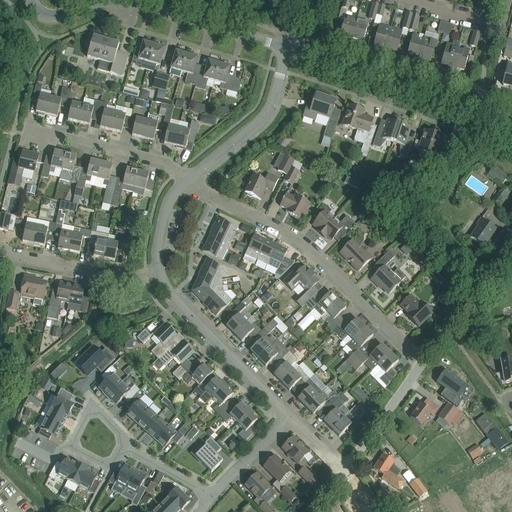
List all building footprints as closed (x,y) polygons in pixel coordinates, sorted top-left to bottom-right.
[(343,0),(342,8),(347,10),(348,10),(350,0),(343,0)] [(478,0),(476,9),(482,11),(484,0),(478,0)] [(373,3),(370,14),(369,19),(375,20),(379,5),(373,3)] [(382,17),(382,16),(385,7),(379,5),(375,20),(376,15),(382,17)] [(413,14),(407,13),(402,28),(403,29),(408,30),(413,14)] [(419,16),(413,14),(408,30),(414,32),(419,16)] [(350,44),(357,19),(345,16),(339,37),(346,39),(345,42),(350,44)] [(368,23),(362,21),(357,19),(350,44),(355,45),(356,41),(363,43),(368,23)] [(440,22),(438,32),(437,32),(444,34),(447,24),(440,22)] [(453,25),(447,24),(444,34),(450,36),(453,25)] [(391,29),(379,25),(373,46),(380,48),(379,52),(384,53),(386,45),(391,29)] [(391,29),(386,45),(384,53),(389,54),(390,51),(396,53),(401,35),(407,37),(408,30),(403,29),(402,32),(396,30),(391,29)] [(470,46),(476,48),(480,33),(474,31),(470,46)] [(419,37),(413,35),(407,56),(414,57),(413,61),(418,62),(424,41),(418,40),(419,37)] [(128,55),(117,52),(119,44),(93,36),(87,58),(99,61),(97,70),(122,77),(128,55)] [(424,41),(418,62),(422,63),(423,60),(430,62),(434,47),(436,48),(438,42),(430,39),(429,43),(424,41)] [(511,40),(507,40),(503,57),(510,59),(511,51),(511,40)] [(447,70),(452,72),(454,63),(458,51),(460,43),(453,41),(452,46),(447,44),(441,65),(448,67),(447,70)] [(131,64),(136,65),(141,67),(143,61),(149,63),(154,46),(143,42),(138,60),(133,58),(131,64)] [(154,46),(149,63),(155,65),(154,70),(158,71),(159,66),(160,66),(165,49),(154,46)] [(458,51),(454,63),(452,72),(456,73),(457,69),(464,71),(470,50),(464,49),(463,52),(458,51)] [(180,78),(181,72),(185,60),(186,55),(176,52),(169,74),(172,76),(180,78)] [(185,60),(181,72),(188,74),(185,83),(195,86),(201,66),(195,65),(197,58),(186,55),(185,60)] [(207,80),(214,82),(218,69),(219,64),(208,61),(206,68),(201,66),(195,86),(194,88),(204,91),(207,80)] [(221,83),(219,89),(231,92),(234,80),(227,78),(230,68),(219,64),(218,69),(214,82),(221,83)] [(511,65),(508,64),(502,86),(511,87),(511,65)] [(157,74),(153,88),(158,90),(163,75),(157,74)] [(163,75),(158,90),(165,92),(169,77),(163,75)] [(93,86),(95,79),(86,76),(84,84),(93,86)] [(102,81),(95,79),(93,86),(100,88),(102,81)] [(40,95),(42,87),(36,85),(32,101),(38,103),(35,113),(46,115),(47,110),(50,98),(40,95)] [(60,100),(50,98),(47,110),(46,115),(57,118),(60,108),(65,109),(68,97),(67,97),(69,92),(69,91),(62,89),(60,100)] [(132,90),(130,96),(138,98),(140,92),(132,90)] [(161,104),(164,104),(165,97),(157,95),(156,102),(161,104)] [(317,116),(329,120),(333,109),(336,101),(316,95),(311,109),(306,107),(303,117),(315,121),(317,116)] [(97,115),(103,116),(100,128),(110,131),(116,108),(107,106),(108,99),(101,98),(100,103),(97,115)] [(136,99),(134,106),(143,109),(145,102),(136,99)] [(89,126),(90,121),(92,114),(97,115),(100,103),(95,101),(93,108),(82,106),(78,123),(89,126)] [(179,101),(175,115),(181,117),(185,103),(179,101)] [(82,106),(72,103),(68,120),(78,123),(82,106)] [(169,124),(168,127),(164,144),(175,146),(180,122),(171,120),(174,107),(167,105),(166,109),(167,110),(165,117),(164,123),(169,124)] [(230,114),(227,106),(219,110),(223,117),(230,114)] [(349,106),(347,110),(342,126),(357,131),(357,130),(368,133),(373,119),(362,116),(364,111),(349,106)] [(116,107),(116,108),(110,131),(121,133),(127,109),(116,107)] [(158,115),(165,117),(167,110),(166,109),(160,108),(158,115)] [(147,121),(144,134),(142,139),(153,141),(159,118),(148,115),(147,121)] [(207,122),(209,125),(211,125),(214,126),(216,119),(209,117),(207,122)] [(142,139),(144,134),(147,121),(136,119),(132,136),(142,139)] [(329,120),(327,125),(326,128),(323,137),(324,137),(331,140),(337,123),(329,120)] [(389,124),(381,121),(372,147),(380,149),(386,141),(393,143),(399,124),(398,123),(397,122),(393,120),(391,121),(390,121),(389,124)] [(180,122),(175,146),(185,149),(188,140),(194,141),(198,124),(192,122),(191,125),(180,122)] [(399,124),(393,143),(400,145),(400,156),(407,158),(413,139),(408,138),(411,128),(407,127),(406,125),(403,124),(401,125),(399,124)] [(424,131),(418,150),(437,156),(448,159),(453,145),(442,141),(443,137),(424,131)] [(324,137),(322,143),(329,146),(331,140),(324,137)] [(366,157),(371,143),(365,141),(363,145),(360,155),(366,157)] [(51,166),(44,165),(41,177),(48,179),(49,173),(54,174),(55,169),(61,170),(64,159),(65,154),(54,151),(51,166)] [(14,160),(7,185),(19,188),(24,170),(34,173),(38,156),(23,152),(20,161),(14,160)] [(74,167),(76,157),(65,154),(64,159),(61,170),(59,180),(77,185),(78,182),(81,169),(74,167)] [(277,170),(287,175),(291,168),(294,162),(285,156),(278,169),(277,170)] [(95,187),(97,179),(100,168),(101,163),(90,160),(86,176),(87,176),(85,184),(78,182),(77,185),(74,197),(81,198),(85,185),(95,187)] [(112,166),(101,163),(100,168),(97,179),(95,187),(106,190),(106,189),(107,187),(108,182),(112,166)] [(511,179),(495,167),(489,174),(503,184),(506,180),(511,184),(511,179)] [(287,175),(283,181),(292,186),(299,172),(291,168),(287,175)] [(137,172),(127,169),(123,185),(122,190),(132,193),(136,177),(137,172)] [(137,172),(136,177),(132,193),(138,194),(138,196),(143,197),(148,175),(137,172)] [(261,201),(263,196),(266,189),(273,192),(279,179),(268,174),(264,181),(253,176),(245,193),(246,194),(247,195),(251,197),(252,197),(261,201)] [(354,181),(351,187),(357,190),(360,184),(354,181)] [(25,194),(35,196),(36,188),(27,186),(25,194)] [(106,190),(103,204),(110,206),(114,191),(114,189),(107,187),(106,189),(106,190)] [(502,187),(492,201),(500,207),(510,193),(502,187)] [(110,206),(117,208),(122,190),(114,189),(114,191),(110,206)] [(301,221),(303,217),(304,217),(311,204),(295,196),(294,198),(286,194),(280,206),(291,212),(289,215),(301,221)] [(18,210),(21,200),(13,198),(10,207),(18,210)] [(61,202),(59,209),(76,213),(78,205),(61,202)] [(108,212),(110,206),(103,204),(101,210),(108,212)] [(316,231),(321,235),(334,219),(329,214),(331,211),(323,204),(314,216),(318,220),(313,226),(317,229),(316,231)] [(55,229),(52,242),(59,243),(57,249),(68,252),(69,247),(73,228),(62,226),(65,215),(62,214),(62,212),(58,211),(55,224),(55,229)] [(0,229),(8,231),(11,215),(1,213),(0,216),(0,229)] [(375,219),(369,215),(364,223),(370,227),(375,219)] [(331,241),(334,239),(338,242),(356,225),(346,216),(340,224),(334,219),(321,235),(326,239),(327,238),(331,241)] [(133,218),(126,217),(124,226),(131,228),(133,218)] [(218,219),(213,230),(232,239),(238,228),(218,219)] [(478,227),(470,238),(483,247),(496,230),(481,219),(477,225),(478,227)] [(240,231),(248,235),(251,228),(243,224),(240,231)] [(24,231),(22,242),(33,244),(34,239),(37,227),(26,225),(26,226),(20,225),(19,230),(24,231)] [(105,254),(108,235),(96,233),(97,226),(92,225),(91,232),(89,239),(88,245),(95,247),(93,257),(104,259),(105,254)] [(44,247),(47,230),(37,227),(34,239),(33,244),(44,247)] [(80,229),(73,228),(69,247),(68,252),(79,254),(83,238),(89,239),(91,232),(80,229)] [(208,241),(227,250),(232,239),(213,230),(208,241)] [(105,254),(104,259),(115,261),(117,250),(122,252),(123,245),(128,246),(131,235),(116,232),(115,237),(108,235),(105,254)] [(254,235),(245,255),(256,260),(265,241),(254,235)] [(208,241),(202,252),(222,261),(227,250),(208,241)] [(265,241),(256,260),(267,265),(276,246),(265,241)] [(358,272),(371,260),(352,241),(340,254),(348,262),(349,262),(352,265),(351,265),(358,272)] [(235,250),(241,253),(245,246),(238,243),(235,250)] [(287,251),(276,246),(267,265),(277,270),(275,274),(281,277),(295,263),(284,258),(287,251)] [(394,257),(389,252),(380,260),(385,265),(384,266),(385,267),(395,257),(394,257)] [(234,257),(231,265),(236,267),(241,257),(235,254),(234,257)] [(207,260),(201,271),(221,280),(226,269),(207,260)] [(241,263),(239,269),(244,272),(247,266),(241,263)] [(392,274),(385,267),(384,266),(371,280),(377,286),(379,285),(389,295),(400,284),(400,283),(406,277),(398,269),(392,274)] [(304,267),(295,276),(292,273),(283,282),(293,292),(299,285),(305,291),(303,293),(310,300),(318,292),(322,288),(318,283),(319,282),(304,267)] [(428,273),(433,277),(436,276),(440,271),(433,267),(428,273)] [(195,290),(195,291),(198,290),(222,286),(221,280),(201,271),(193,289),(195,290)] [(25,277),(23,284),(21,295),(34,298),(33,305),(41,307),(43,300),(47,283),(34,281),(34,279),(25,277)] [(57,296),(52,295),(47,319),(57,320),(59,308),(60,308),(61,301),(68,303),(72,285),(60,283),(57,296)] [(85,314),(87,312),(89,302),(82,300),(84,288),(72,285),(68,303),(69,303),(67,310),(79,313),(85,314)] [(222,286),(198,290),(195,291),(196,292),(194,294),(207,307),(223,292),(222,286)] [(216,316),(220,313),(232,301),(223,292),(207,307),(216,316)] [(310,300),(305,306),(311,313),(309,315),(316,322),(326,312),(326,313),(334,304),(338,301),(330,293),(329,294),(327,292),(322,297),(318,292),(310,300)] [(10,293),(7,309),(15,311),(19,294),(10,293)] [(310,300),(303,293),(295,301),(302,308),(304,306),(305,306),(310,300)] [(419,304),(411,296),(401,306),(411,317),(410,318),(409,319),(418,328),(432,314),(420,303),(419,304)] [(226,327),(234,335),(246,323),(251,318),(244,310),(252,303),(247,298),(226,318),(231,322),(226,327)] [(334,333),(345,322),(338,316),(346,309),(338,301),(334,304),(326,313),(330,317),(326,321),(329,325),(327,327),(334,333)] [(345,322),(334,333),(342,342),(348,336),(352,340),(361,332),(365,328),(357,320),(349,327),(345,322)] [(278,326),(273,321),(263,330),(268,335),(278,326)] [(151,352),(158,360),(181,337),(181,336),(179,338),(164,323),(165,325),(153,336),(160,343),(151,352)] [(242,342),(248,336),(252,340),(261,331),(254,324),(250,327),(246,323),(234,335),(242,342)] [(42,333),(44,326),(37,324),(35,331),(42,333)] [(73,328),(70,325),(62,332),(65,335),(73,328)] [(62,330),(54,328),(52,337),(60,338),(62,330)] [(297,328),(293,332),(299,339),(304,335),(297,328)] [(365,328),(361,332),(352,340),(346,346),(354,354),(346,362),(351,367),(363,355),(358,351),(373,336),(365,328)] [(145,331),(137,339),(143,344),(151,337),(145,331)] [(271,337),(269,339),(266,336),(262,340),(262,339),(250,351),(258,359),(261,355),(276,341),(271,337)] [(181,337),(158,360),(152,365),(159,371),(164,366),(165,367),(174,357),(181,365),(193,353),(194,354),(195,354),(180,339),(181,337)] [(266,367),(274,359),(278,363),(281,360),(289,352),(284,347),(283,349),(276,341),(261,355),(258,359),(266,367)] [(364,364),(371,372),(377,366),(386,357),(390,354),(382,345),(367,360),(363,355),(351,367),(356,372),(364,364)] [(93,347),(76,364),(88,377),(96,368),(97,369),(99,368),(102,371),(101,373),(101,374),(115,360),(106,350),(101,355),(93,347)] [(289,352),(281,360),(286,364),(274,375),(282,383),(285,380),(298,367),(294,363),(297,361),(289,352)] [(317,359),(322,363),(328,357),(323,353),(317,359)] [(386,357),(377,366),(385,375),(379,380),(386,387),(396,375),(391,369),(398,362),(390,354),(386,357)] [(323,365),(317,359),(313,363),(319,369),(323,365)] [(502,384),(511,382),(511,359),(500,362),(502,373),(495,375),(502,384)] [(203,366),(200,370),(198,371),(193,367),(187,374),(187,373),(182,378),(188,385),(193,380),(199,386),(200,386),(206,380),(213,373),(209,369),(207,370),(203,366)] [(103,393),(107,397),(121,383),(113,374),(116,372),(112,367),(101,377),(106,382),(99,388),(103,393)] [(180,367),(173,375),(179,381),(182,378),(187,373),(180,367)] [(285,380),(282,383),(289,391),(301,380),(305,384),(309,380),(302,373),(303,372),(298,367),(285,380)] [(341,377),(346,372),(341,367),(336,372),(341,377)] [(445,390),(440,396),(457,408),(462,401),(458,398),(467,387),(468,387),(445,370),(445,371),(446,372),(437,383),(436,383),(445,390)] [(52,376),(56,381),(61,376),(56,371),(52,376)] [(44,378),(42,384),(50,387),(53,382),(44,378)] [(206,405),(212,399),(226,386),(222,381),(220,383),(216,379),(210,384),(206,380),(200,386),(199,386),(194,391),(201,398),(200,399),(206,405)] [(305,384),(309,388),(298,400),(305,407),(309,404),(321,392),(309,380),(305,384)] [(121,383),(107,397),(111,402),(111,401),(116,405),(124,398),(129,403),(139,391),(135,386),(130,391),(121,383)] [(231,405),(227,401),(232,396),(228,391),(230,390),(226,386),(212,399),(218,405),(213,410),(220,417),(231,405)] [(321,392),(309,404),(305,407),(313,415),(315,413),(319,418),(329,408),(331,406),(340,398),(334,392),(333,393),(326,387),(321,392)] [(368,398),(358,388),(353,393),(363,403),(368,398)] [(52,409),(68,417),(73,406),(69,404),(73,397),(61,391),(57,398),(51,408),(52,409)] [(136,423),(148,410),(139,402),(142,398),(137,394),(126,407),(131,411),(127,415),(136,423)] [(331,429),(335,426),(343,418),(337,412),(348,401),(344,396),(341,399),(340,398),(331,406),(329,408),(333,412),(324,422),(331,429)] [(26,402),(38,408),(41,403),(29,397),(26,402)] [(167,407),(170,403),(164,398),(161,401),(167,407)] [(410,418),(421,426),(430,415),(433,417),(439,408),(427,399),(423,405),(421,404),(410,418)] [(241,404),(237,408),(235,410),(231,405),(220,417),(226,423),(231,418),(237,424),(251,411),(247,407),(245,409),(241,404)] [(457,415),(459,412),(448,404),(438,418),(449,426),(451,422),(455,425),(460,418),(457,415)] [(46,419),(62,427),(67,417),(68,417),(52,409),(46,419)] [(158,418),(148,410),(136,423),(146,432),(158,418)] [(238,435),(245,442),(256,431),(252,426),(257,421),(253,417),(255,415),(251,411),(237,424),(243,430),(238,435)] [(331,429),(339,437),(346,431),(351,435),(360,424),(353,417),(348,422),(343,418),(335,426),(331,429)] [(158,418),(146,432),(155,440),(167,426),(158,418)] [(38,435),(49,441),(52,436),(56,438),(62,427),(46,419),(41,429),(38,435)] [(176,434),(167,426),(155,440),(164,448),(171,441),(176,445),(184,436),(179,431),(176,434)] [(198,433),(194,428),(185,437),(190,442),(198,433)] [(145,433),(140,440),(147,445),(152,438),(145,433)] [(411,437),(407,442),(411,446),(415,441),(411,437)] [(282,449),(297,465),(298,464),(302,468),(307,463),(303,459),(309,454),(293,438),(282,449)] [(195,457),(211,473),(223,462),(216,455),(221,450),(210,439),(204,445),(206,446),(195,457)] [(481,451),(477,445),(467,453),(472,459),(481,451)] [(404,483),(397,478),(401,472),(392,467),(394,463),(383,455),(373,470),(384,476),(382,480),(399,491),(404,483)] [(264,468),(271,475),(279,484),(291,472),(275,456),(264,468)] [(480,458),(474,462),(477,466),(482,462),(480,458)] [(68,481),(76,465),(66,459),(62,466),(57,463),(49,478),(54,481),(57,475),(67,481),(68,481)] [(76,465),(68,481),(78,487),(87,471),(76,465)] [(124,493),(126,489),(136,471),(131,468),(130,469),(125,466),(120,475),(115,472),(109,483),(114,486),(111,491),(121,496),(124,493)] [(319,483),(317,481),(304,468),(298,474),(314,490),(319,483)] [(87,471),(78,487),(79,487),(89,492),(94,495),(100,484),(95,481),(97,476),(87,471)] [(131,504),(136,507),(146,489),(141,486),(146,477),(140,474),(141,473),(136,471),(126,489),(136,495),(131,504)] [(153,484),(158,487),(164,476),(159,473),(153,484)] [(256,475),(245,486),(258,499),(259,500),(261,498),(270,489),(256,475)] [(410,486),(420,499),(427,492),(417,480),(410,486)] [(154,490),(150,485),(146,492),(149,496),(154,490)] [(290,504),(296,498),(285,488),(280,493),(290,504)] [(168,498),(181,511),(190,503),(177,490),(168,498)] [(150,498),(145,495),(141,502),(147,504),(150,498)] [(168,499),(160,507),(165,511),(180,511),(181,511),(168,498),(168,499)] [(274,511),(275,511),(261,498),(259,500),(258,499),(254,502),(259,508),(263,511),(274,511)] [(293,505),(298,510),(303,505),(298,500),(293,505)] [(390,505),(394,511),(401,508),(396,501),(390,505)]
